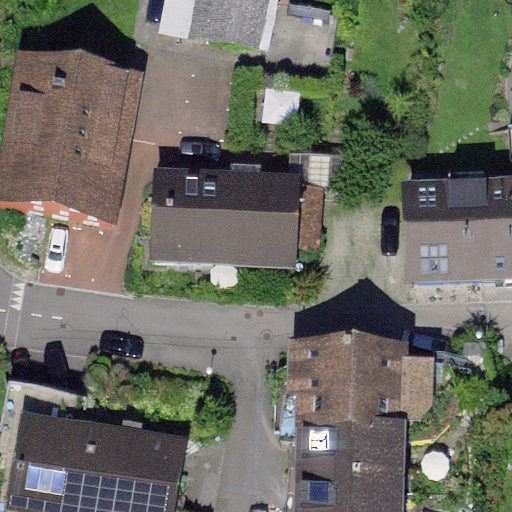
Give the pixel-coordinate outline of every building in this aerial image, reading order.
[(266,1),(261,0),(202,0),(195,41),(256,53),(266,1)] [(138,86),(27,67),(2,210),(114,229),(138,86)] [(159,186),(154,267),(297,271),(297,254),(319,255),(325,196),(159,186)] [(413,287),(511,283),(511,199),(407,203),(413,287)] [(402,376),(403,361),(294,358),(293,406),(305,406),(302,511),(398,511),(400,445),(412,446),(435,444),(453,426),(459,401),(449,378),(402,376)] [(0,467),(0,507),(26,511),(176,511),(188,451),(84,431),(88,413),(13,399),(0,467)]
